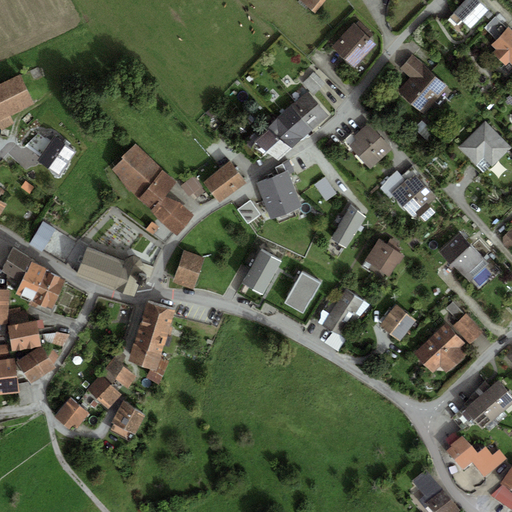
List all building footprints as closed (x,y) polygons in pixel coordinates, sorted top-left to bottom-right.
[(303,0),(316,11),(325,0),(303,0)] [(477,0),(464,0),(454,11),(470,28),(488,10),(477,0)] [(492,37),(503,23),(496,17),(485,30),(492,37)] [(355,24),(331,46),(350,68),(375,46),(355,24)] [(511,30),(507,26),(489,44),(495,50),(492,53),(506,66),(510,61),(511,63),(511,30)] [(412,78),(398,93),(422,114),(446,87),(411,56),(401,68),(412,78)] [(314,73),(303,85),(316,97),(327,86),(314,73)] [(19,75),(0,82),(0,125),(10,121),(7,114),(31,104),(19,75)] [(305,91),(289,106),(312,130),(328,115),(305,91)] [(289,106),(268,127),(286,146),(312,130),(289,106)] [(511,147),(487,122),(460,148),(476,165),(483,159),(492,168),(511,147)] [(366,126),(346,147),(369,170),(389,149),(366,126)] [(268,127),(253,141),(271,160),(286,146),(268,127)] [(134,148),(111,172),(149,210),(167,191),(173,185),(134,148)] [(229,162),(203,183),(219,203),(245,183),(229,162)] [(286,172),(256,183),(269,217),(299,206),(286,172)] [(416,176),(393,194),(414,220),(418,217),(424,224),(436,214),(430,206),(436,201),(416,176)] [(327,177),(315,184),(326,202),(338,195),(327,177)] [(197,182),(185,189),(191,200),(203,193),(197,182)] [(167,191),(149,210),(174,234),(192,216),(167,191)] [(250,202),(238,211),(248,224),(260,215),(250,202)] [(364,218),(348,209),(330,239),(347,248),(364,218)] [(43,223),(29,243),(42,252),(55,232),(43,223)] [(511,229),(502,241),(511,250),(511,248),(511,229)] [(459,232),(439,251),(467,282),(488,264),(459,232)] [(401,256),(376,240),(363,261),(387,276),(401,256)] [(125,259),(87,245),(76,273),(134,295),(140,279),(144,280),(146,275),(151,277),(155,267),(142,262),(140,257),(132,254),(126,256),(125,259)] [(19,277),(28,260),(13,251),(3,269),(19,277)] [(279,262),(259,251),(241,282),(261,293),(279,262)] [(205,259),(184,253),(175,280),(196,287),(205,259)] [(64,282),(29,264),(15,291),(50,309),(64,282)] [(321,285),(303,274),(285,303),(304,314),(310,304),(321,285)] [(9,291),(0,290),(0,324),(6,325),(9,291)] [(366,306),(346,292),(324,324),(344,338),(366,306)] [(175,312),(146,302),(127,358),(147,365),(143,377),(160,382),(167,362),(159,359),(175,312)] [(447,308),(455,317),(462,311),(454,302),(447,308)] [(398,305),(380,327),(400,342),(417,320),(398,305)] [(447,321),(411,353),(430,375),(439,367),(445,373),(464,356),(459,350),(467,344),(447,321)] [(35,323),(8,328),(12,350),(39,345),(35,323)] [(40,348),(16,362),(27,381),(51,366),(40,348)] [(12,361),(0,363),(0,393),(16,391),(12,361)] [(113,361),(86,390),(105,408),(132,378),(113,361)] [(511,396),(499,380),(466,406),(483,428),(511,405),(511,396)] [(70,401),(55,419),(71,432),(86,414),(70,401)] [(142,413),(119,402),(109,422),(132,433),(142,413)] [(461,444),(445,457),(460,475),(470,466),(485,483),(509,463),(498,451),(492,456),(486,449),(474,459),(461,444)] [(511,470),(500,489),(511,497),(511,470)] [(424,500),(418,505),(423,511),(457,511),(426,473),(412,485),(424,500)]
